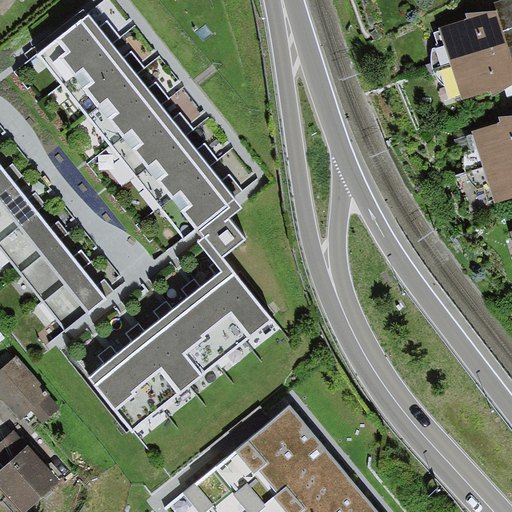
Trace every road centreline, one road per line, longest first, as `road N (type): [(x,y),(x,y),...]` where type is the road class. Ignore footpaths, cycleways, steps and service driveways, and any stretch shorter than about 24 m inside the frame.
road 1 (primary): [(272,0),(305,216),(338,298)]
road 2 (primary): [(511,412),(439,319),(364,206),(345,161)]
road 3 (primary): [(494,511),(382,383),(338,298)]
road 4 (primary): [(345,161),(292,0)]
road 5 (primary): [(338,298),(345,161)]
